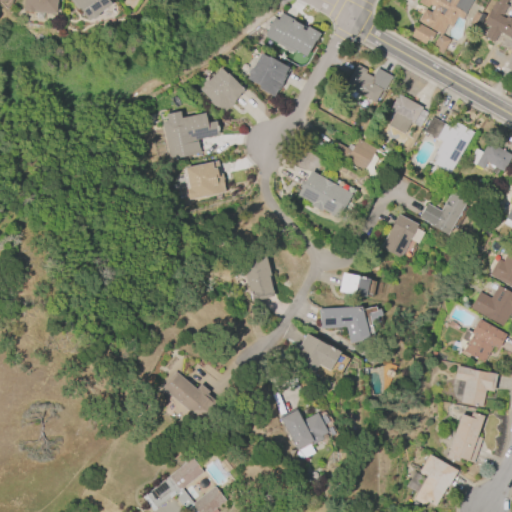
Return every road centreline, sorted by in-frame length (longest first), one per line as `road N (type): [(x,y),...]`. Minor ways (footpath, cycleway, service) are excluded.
road 1 (residential): [(222,385),(306,295),(312,253),(270,203),(264,149),(347,20)]
road 2 (tertiary): [(511,114),(347,20)]
